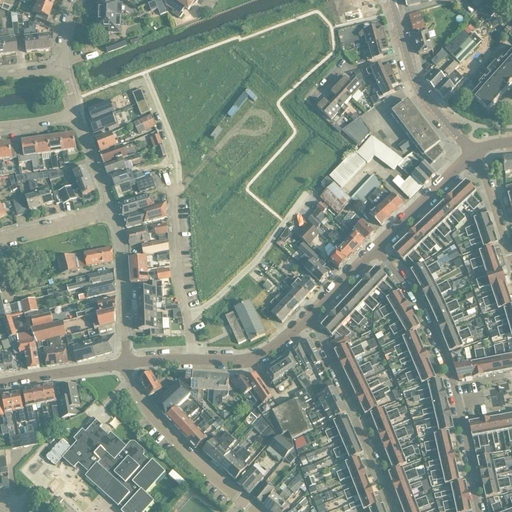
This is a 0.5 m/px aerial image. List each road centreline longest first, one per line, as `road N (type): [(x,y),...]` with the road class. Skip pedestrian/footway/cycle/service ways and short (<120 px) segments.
road 1 (residential): [(192,358),(177,271),(175,162),(145,76)]
road 2 (residential): [(393,511),(309,313)]
road 3 (residential): [(256,511),(158,423),(124,363)]
road 4 (residential): [(380,248),(447,365),(457,404)]
road 5 (residential): [(124,363),(113,209)]
road 6 (residential): [(380,248),(474,151)]
road 7 (residential): [(192,358),(254,356),(309,313)]
road 8 (residential): [(0,383),(124,363)]
road 9 (residential): [(474,151),(426,99),(407,53)]
